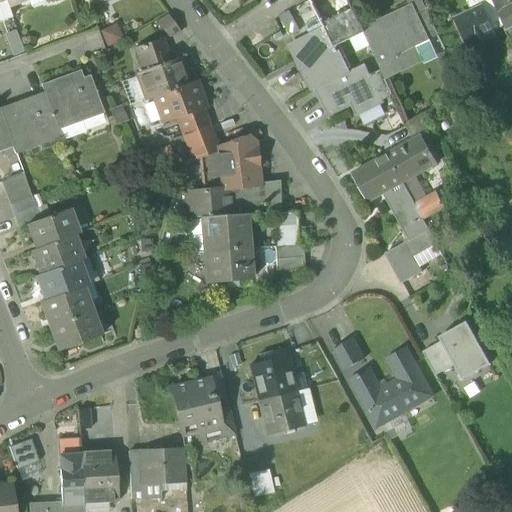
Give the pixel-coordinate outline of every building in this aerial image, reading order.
[(5,0),(6,1),(9,9),(29,2),(28,0),(5,0)] [(311,1),(325,29),(334,48),(336,47),(352,39),(364,33),(363,31),(364,30),(348,0),(312,0),(311,1)] [(471,0),(467,2),(473,14),(482,10),(492,32),(504,26),(491,0),(471,0)] [(491,0),(504,26),(506,31),(511,28),(511,4),(511,5),(509,0),(491,0)] [(0,2),(0,23),(13,19),(9,9),(6,1),(0,2)] [(438,36),(422,1),(411,7),(414,13),(414,12),(428,42),(430,41),(438,36)] [(411,7),(382,21),(385,26),(414,13),(411,7)] [(493,34),(492,32),(482,10),(473,14),(458,21),(469,45),(477,41),(478,43),(486,39),(485,38),(493,34)] [(414,12),(414,13),(385,26),(382,21),(364,30),(363,31),(364,33),(368,42),(381,69),(386,79),(421,62),(414,48),(428,42),(414,12)] [(290,13),(280,19),(289,36),(300,31),(290,13)] [(156,22),(168,38),(180,33),(167,16),(156,22)] [(116,25),(100,32),(106,48),(123,41),(116,25)] [(349,73),(336,47),(334,48),(325,29),(291,47),(304,71),(301,73),(311,93),(315,91),(349,73)] [(12,58),(25,53),(17,30),(4,35),(12,58)] [(364,33),(352,39),(356,49),(368,42),(364,33)] [(134,49),(142,72),(170,61),(162,39),(134,49)] [(499,44),(511,72),(511,43),(510,40),(510,39),(499,44)] [(438,57),(430,41),(428,42),(414,48),(421,62),(422,65),(438,57)] [(154,98),(187,85),(187,84),(178,59),(170,61),(142,72),(136,74),(138,77),(146,100),(146,101),(154,98)] [(356,116),(383,102),(382,99),(371,78),(365,65),(349,73),(315,91),(327,116),(350,105),(356,116)] [(392,94),(382,73),(371,78),(382,99),(392,94)] [(42,87),(47,101),(55,124),(78,116),(81,123),(103,115),(90,79),(75,85),(72,76),(42,87)] [(134,105),(146,100),(138,77),(125,81),(134,105)] [(187,84),(187,85),(154,98),(163,124),(176,119),(202,110),(205,109),(195,82),(187,84)] [(29,99),(0,109),(0,112),(13,148),(35,140),(38,148),(61,139),(58,131),(55,124),(47,101),(32,107),(29,99)] [(128,122),(122,105),(109,110),(115,127),(128,122)] [(176,119),(182,136),(208,127),(202,110),(176,119)] [(0,152),(13,148),(0,112),(0,152)] [(55,124),(58,131),(81,123),(78,116),(55,124)] [(429,116),(406,127),(412,140),(435,127),(429,116)] [(58,131),(61,139),(62,141),(84,133),(81,123),(58,131)] [(217,149),(208,127),(182,136),(191,160),(198,157),(198,156),(217,149)] [(179,162),(191,160),(182,136),(171,140),(179,162)] [(422,137),(387,156),(403,183),(410,179),(437,164),(422,137)] [(199,167),(202,191),(253,185),(252,175),(258,175),(254,144),(248,138),(217,149),(198,156),(198,157),(199,167)] [(35,140),(13,148),(16,155),(38,148),(35,140)] [(383,194),(403,183),(387,156),(352,175),(368,203),(383,194)] [(0,184),(5,195),(27,186),(23,175),(0,184)] [(403,183),(414,205),(422,201),(410,179),(403,183)] [(279,182),(253,185),(202,191),(191,192),(190,191),(183,192),(183,194),(185,219),(201,218),(233,215),(245,215),(275,214),(280,214),(279,182)] [(414,205),(403,183),(383,194),(409,242),(410,243),(429,231),(426,227),(423,221),(414,205)] [(31,198),(27,186),(5,195),(9,206),(31,198)] [(437,193),(422,201),(414,205),(423,221),(446,208),(437,193)] [(9,206),(13,218),(36,209),(31,198),(9,206)] [(13,218),(17,229),(27,225),(40,220),(36,209),(13,218)] [(72,264),(81,288),(88,285),(79,261),(83,260),(74,236),(79,234),(70,209),(63,212),(72,236),(67,238),(76,262),(72,264)] [(27,225),(36,250),(67,238),(72,236),(63,212),(40,220),(27,225)] [(275,214),(276,229),(297,228),(296,214),(280,214),(275,214)] [(201,218),(204,253),(248,250),(245,215),(233,215),(201,218)] [(276,229),(276,247),(297,246),(297,228),(276,229)] [(409,242),(406,243),(414,258),(437,244),(429,231),(410,243),(409,242)] [(30,252),(39,276),(72,264),(76,262),(67,238),(36,250),(30,252)] [(386,255),(402,284),(423,273),(420,269),(414,258),(406,243),(386,255)] [(414,258),(420,269),(443,255),(437,244),(414,258)] [(275,249),(276,272),(304,270),(302,246),(275,249)] [(250,281),(248,250),(204,253),(206,284),(250,281)] [(87,258),(83,260),(79,261),(88,285),(92,284),(96,282),(87,258)] [(35,278),(44,302),(75,290),(81,288),(72,264),(39,276),(35,278)] [(456,304),(467,298),(458,282),(447,288),(456,304)] [(98,299),(92,284),(88,285),(81,288),(87,303),(98,299)] [(93,337),(99,335),(87,303),(81,288),(75,290),(84,314),(93,337)] [(39,303),(48,327),(84,314),(75,290),(44,302),(39,303)] [(93,337),(84,314),(48,327),(58,353),(100,338),(99,335),(93,337)] [(467,323),(457,328),(459,333),(441,342),(454,366),(463,381),(491,365),(467,323)] [(439,338),(441,342),(459,333),(457,328),(439,338)] [(354,338),(333,349),(345,370),(365,359),(354,338)] [(436,376),(454,366),(441,342),(423,353),(436,376)] [(372,409),(382,427),(404,414),(435,397),(407,348),(387,359),(398,379),(382,389),(370,368),(351,379),(369,411),(372,409)] [(260,364),(285,358),(283,349),(258,356),(260,364)] [(250,366),(259,401),(294,392),(285,358),(260,364),(250,366)] [(215,404),(227,401),(221,378),(209,380),(212,391),(215,404)] [(209,380),(202,382),(202,386),(211,391),(212,391),(209,380)] [(215,404),(212,391),(211,391),(202,386),(202,382),(171,390),(182,436),(195,433),(203,438),(204,443),(222,439),(214,404),(215,404)] [(308,389),(294,392),(303,428),(317,424),(308,389)] [(303,428),(294,392),(259,401),(268,436),(303,428)] [(214,404),(222,439),(235,436),(227,401),(215,404),(214,404)] [(77,411),(79,431),(90,430),(89,410),(77,411)] [(404,414),(382,427),(390,442),(413,430),(404,414)] [(58,440),(61,502),(61,503),(83,503),(80,455),(79,439),(58,440)] [(9,448),(17,470),(36,463),(39,462),(31,440),(9,448)] [(139,452),(141,485),(160,483),(160,484),(167,484),(178,484),(178,483),(185,483),(183,450),(139,452)] [(128,453),(130,493),(141,492),(141,485),(139,452),(128,453)] [(114,453),(80,455),(83,503),(108,501),(117,501),(114,453)] [(41,476),(36,463),(17,470),(22,483),(41,476)] [(268,470),(247,475),(253,499),(274,494),(268,470)] [(161,492),(160,484),(160,483),(141,485),(141,492),(130,493),(131,501),(161,499),(161,492)] [(186,491),(185,483),(178,483),(178,484),(167,484),(160,484),(161,492),(186,491)] [(0,511),(13,511),(10,487),(0,488),(0,511)] [(108,511),(108,501),(83,503),(83,511),(108,511)] [(83,511),(83,503),(61,503),(61,502),(28,504),(28,511),(83,511)]
